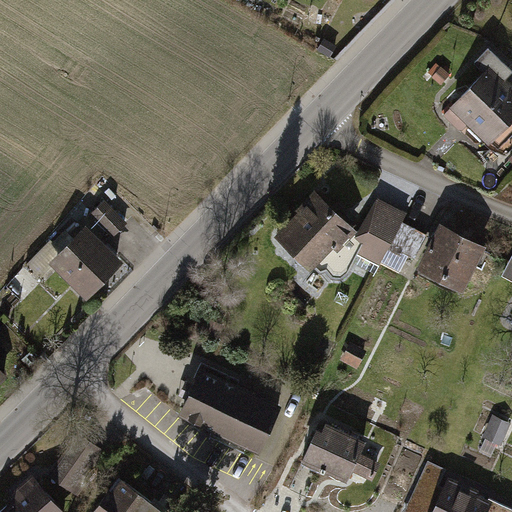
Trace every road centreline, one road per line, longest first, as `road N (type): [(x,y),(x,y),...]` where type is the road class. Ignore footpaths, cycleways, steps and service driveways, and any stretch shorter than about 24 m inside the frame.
road 1 (tertiary): [(73,385),(317,126)]
road 2 (residential): [(511,219),(317,126)]
road 3 (residential): [(73,385),(230,511)]
road 4 (tertiary): [(317,126),(438,0)]
